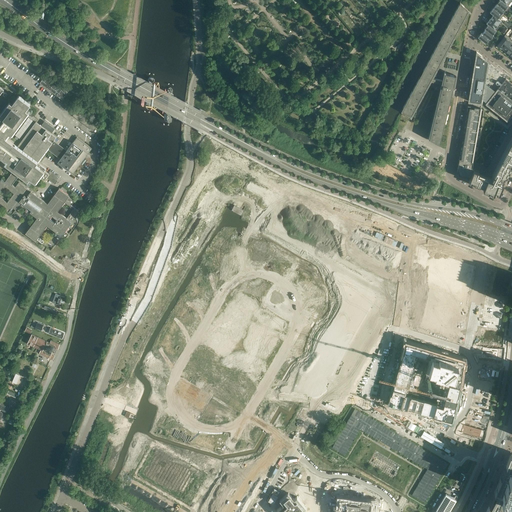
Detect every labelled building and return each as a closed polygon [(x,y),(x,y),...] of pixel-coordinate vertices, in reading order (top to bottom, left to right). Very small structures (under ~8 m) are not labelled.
[(510,7),(500,0),(499,0),(497,4),(506,11),(510,7)] [(433,76),(468,11),(460,3),(423,71),(433,76)] [(506,11),(497,4),(493,8),(503,15),(506,11)] [(503,15),(493,8),(490,12),(501,21),(501,20),(500,19),(503,15)] [(501,21),(490,12),(493,15),(490,19),(500,26),(498,25),(501,21)] [(500,26),(490,19),(486,23),(496,31),(500,26)] [(496,31),(486,23),(488,24),(485,29),(493,35),(493,34),(496,31)] [(493,35),(485,29),(482,33),(481,32),(481,33),(489,39),(490,40),(493,35)] [(489,39),(481,33),(479,35),(478,37),(479,38),(486,43),(489,39)] [(501,48),(510,37),(506,34),(497,45),(498,45),(501,48)] [(506,51),(511,42),(511,39),(509,38),(510,37),(501,48),(502,48),(506,51)] [(507,121),(511,114),(511,83),(506,79),(496,91),(485,83),(488,61),(476,52),(468,101),(481,103),(482,99),(487,103),(486,104),(507,121)] [(439,144),(451,96),(453,86),(452,86),(453,83),(454,83),(456,75),(445,73),(443,80),(429,77),(429,81),(442,84),(429,139),(439,144)] [(68,92),(45,75),(40,83),(62,99),(68,92)] [(411,117),(429,82),(420,77),(401,111),(411,117)] [(146,101),(145,108),(147,109),(151,108),(154,79),(152,78),(149,78),(148,88),(146,101)] [(10,102),(0,114),(0,95),(4,90),(0,87),(0,156),(6,161),(5,164),(13,170),(20,175),(28,181),(30,178),(35,183),(40,177),(45,181),(49,175),(44,171),(46,168),(38,162),(47,149),(60,158),(58,162),(68,170),(73,173),(92,148),(77,137),(73,142),(66,150),(54,141),(56,137),(41,126),(36,122),(17,147),(6,138),(9,133),(11,135),(29,112),(26,110),(30,104),(18,96),(15,101),(14,101),(12,104),(10,102)] [(168,90),(164,120),(167,121),(168,121),(169,121),(170,120),(173,91),(172,89),(171,88),(168,90)] [(459,158),(457,172),(459,172),(458,175),(460,175),(461,175),(468,176),(469,176),(471,177),(470,178),(470,179),(470,178),(470,179),(469,181),(471,182),(472,182),(474,183),(476,184),(480,185),(480,184),(482,184),(485,185),(484,187),(483,189),(486,190),(486,191),(486,190),(489,191),(488,192),(489,192),(489,191),(489,192),(489,191),(491,192),(491,193),(491,192),(494,193),(493,193),(494,194),(494,193),(494,192),(495,192),(497,193),(499,194),(500,192),(500,191),(501,190),(501,189),(502,187),(503,184),(501,183),(503,179),(505,180),(511,165),(511,164),(511,163),(511,162),(511,138),(502,158),(502,159),(501,159),(494,174),(495,175),(494,176),(493,175),(492,178),(493,179),(492,180),(491,179),(487,178),(485,177),(483,176),(478,174),(479,171),(473,169),(472,169),(473,162),(471,162),(472,157),(479,115),(480,109),(481,104),(468,102),(467,111),(469,111),(468,113),(467,123),(467,124),(466,127),(465,134),(463,145),(462,153),(461,158),(459,158)] [(96,127),(85,119),(76,112),(73,116),(93,131),(96,127)] [(20,138),(33,120),(29,117),(16,135),(20,138)] [(58,211),(65,202),(70,206),(74,201),(69,197),(69,196),(59,188),(56,192),(55,192),(54,192),(54,193),(54,194),(55,194),(48,203),(19,182),(15,187),(13,185),(13,184),(20,175),(13,170),(5,182),(1,179),(0,180),(0,206),(8,212),(12,207),(17,211),(22,203),(31,210),(30,212),(37,218),(30,227),(31,228),(29,229),(25,233),(36,241),(36,240),(42,244),(46,239),(40,234),(47,225),(56,232),(49,242),(54,246),(58,240),(59,241),(60,241),(61,241),(62,241),(63,241),(64,240),(65,240),(69,234),(65,231),(69,227),(72,229),(77,224),(77,223),(77,222),(77,221),(77,220),(77,219),(76,218),(76,217),(79,212),(74,208),(67,218),(58,211)] [(61,179),(52,173),(50,175),(57,181),(59,182),(61,179)] [(57,181),(50,175),(49,175),(47,178),(55,184),(57,181)] [(61,188),(70,195),(71,192),(63,186),(61,188)] [(243,210),(242,210),(234,205),(232,209),(241,215),(243,210)] [(422,249),(419,248),(416,249),(414,264),(417,265),(409,324),(413,325),(415,326),(416,326),(441,334),(442,333),(446,334),(445,334),(448,336),(460,339),(461,339),(461,338),(466,305),(467,300),(470,289),(474,270),(470,268),(471,265),(422,249)] [(61,306),(65,297),(57,294),(53,303),(56,304),(61,306)] [(488,326),(501,327),(503,302),(491,301),(488,326)] [(62,339),(64,333),(50,328),(48,333),(62,339)] [(58,349),(60,344),(51,340),(50,343),(32,334),(27,343),(41,350),(39,353),(53,360),(58,349)] [(389,402),(388,406),(391,406),(393,407),(395,407),(397,408),(399,408),(402,409),(404,409),(407,410),(409,411),(415,412),(419,413),(421,413),(424,414),(426,415),(429,415),(432,416),(435,416),(438,417),(440,418),(442,419),(447,420),(451,421),(452,419),(454,412),(456,404),(458,396),(459,391),(461,383),(461,379),(463,370),(464,360),(405,342),(403,350),(400,359),(397,371),(395,379),(393,387),(392,391),(391,392),(391,394),(390,397),(390,400),(389,402)] [(263,368),(266,361),(260,358),(256,365),(263,368)] [(8,407),(8,403),(0,399),(0,409),(6,412),(8,407)] [(270,407),(262,425),(272,430),(279,414),(275,412),(276,410),(270,407)] [(448,464),(395,432),(355,409),(332,447),(345,455),(360,429),(427,469),(412,495),(425,502),(448,464)] [(189,502),(205,472),(156,446),(141,476),(189,502)] [(508,511),(510,508),(511,504),(511,453),(510,453),(508,459),(504,468),(502,474),(500,478),(495,491),(493,495),(488,504),(484,511),(508,511)] [(282,505),(277,509),(279,511),(305,511),(304,510),(304,509),(305,509),(306,508),(297,496),(295,497),(294,497),(293,497),(290,493),(281,502),(282,503),(282,504),(282,505)] [(338,499),(337,511),(375,511),(376,503),(338,499)]
